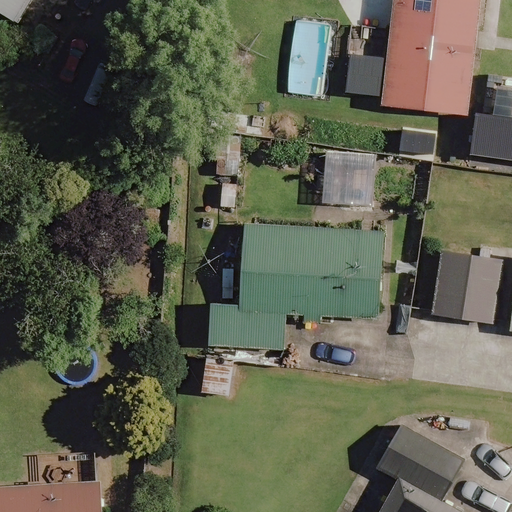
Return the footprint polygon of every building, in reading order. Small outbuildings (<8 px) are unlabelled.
[(28,0),(0,0),(0,29),(8,34),(28,0)] [(476,0),(391,0),(377,114),(461,124),(476,0)] [(379,239),(242,232),(238,317),(206,315),(204,353),(277,356),(278,320),(375,325),(379,239)] [(489,334),(499,268),(437,258),(427,325),(489,334)] [(384,511),(475,511),(448,496),(471,457),(408,421),(384,463),(406,476),(384,511)] [(111,511),(109,477),(0,483),(0,511),(111,511)]
